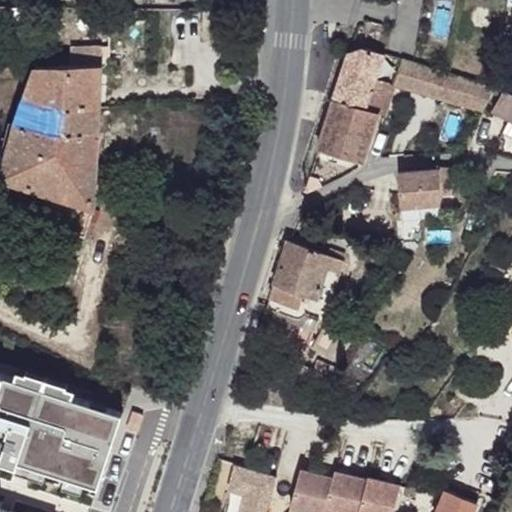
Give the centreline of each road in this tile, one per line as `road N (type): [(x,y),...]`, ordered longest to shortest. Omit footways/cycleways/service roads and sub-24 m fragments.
road 1 (residential): [(511,165),(380,170),(271,204)]
road 2 (primary): [(271,204),(205,426)]
road 3 (primary): [(297,0),(288,123),(271,204)]
road 4 (residential): [(205,426),(152,425),(122,511)]
